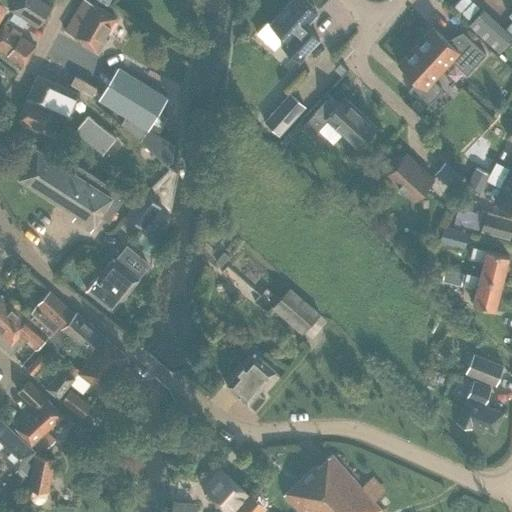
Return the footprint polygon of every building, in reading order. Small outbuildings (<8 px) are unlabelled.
[(53,1),(51,0),(0,0),(0,1),(8,7),(8,8),(13,11),(29,21),(37,26),(53,1)] [(115,17),(86,0),(82,0),(64,30),(95,49),(115,17)] [(299,61),(319,39),(305,26),(317,13),(302,0),(291,0),(270,24),(287,40),(281,46),(299,61)] [(511,35),(483,8),(468,24),(498,52),(511,36),(511,35)] [(0,49),(23,66),(35,45),(20,36),(29,21),(13,11),(0,29),(0,49)] [(466,74),(485,54),(462,32),(451,44),(432,26),(414,45),(442,71),(451,61),(466,74)] [(397,64),(416,81),(408,90),(426,106),(442,89),(433,81),(442,71),(414,45),(397,64)] [(119,67),(99,99),(147,128),(160,106),(166,96),(119,67)] [(64,121),(67,115),(66,114),(76,92),(37,75),(27,97),(63,113),(60,119),(64,121)] [(279,135),(305,106),(290,91),(263,121),(279,135)] [(317,130),(327,120),(357,148),(377,126),(344,97),(339,103),(330,95),(306,120),(317,130)] [(17,120),(53,134),(60,119),(63,113),(26,99),(17,120)] [(171,160),(174,142),(158,133),(165,120),(160,106),(147,128),(139,139),(166,164),(171,160)] [(84,116),(74,130),(93,145),(103,131),(84,116)] [(41,152),(37,149),(18,178),(60,205),(83,169),(45,144),(41,152)] [(386,175),(413,200),(433,178),(406,153),(386,175)] [(482,153),(476,164),(489,170),(494,159),(482,153)] [(445,160),(434,173),(452,189),(464,177),(445,160)] [(511,166),(511,170),(496,162),(491,171),(511,181),(511,166)] [(467,184),(480,191),(489,172),(476,166),(467,184)] [(90,230),(100,216),(109,221),(125,195),(83,169),(60,205),(76,214),(77,213),(84,217),(80,224),(90,230)] [(502,187),(495,201),(511,209),(511,181),(491,171),(487,180),(502,187)] [(140,199),(126,216),(141,229),(155,212),(140,199)] [(511,218),(485,211),(480,230),(509,238),(511,225),(511,218)] [(468,232),(444,226),(439,241),(464,248),(468,232)] [(486,250),(473,247),(470,256),(484,260),(479,276),(501,282),(508,255),(486,249),(486,250)] [(221,265),(229,256),(223,251),(215,260),(221,265)] [(85,288),(112,310),(138,278),(137,277),(147,265),(133,254),(124,266),(113,257),(98,275),(97,273),(85,288)] [(260,295),(227,266),(221,272),(254,301),(260,295)] [(460,284),(463,272),(445,267),(442,279),(460,284)] [(466,273),(464,283),(477,286),(472,303),(494,309),(501,282),(479,276),(466,273)] [(319,313),(289,287),(272,306),(302,333),(319,313)] [(50,291),(35,307),(46,317),(38,325),(48,335),(71,310),(50,291)] [(48,336),(49,335),(48,335),(38,325),(33,321),(33,322),(1,294),(0,294),(0,342),(12,353),(24,339),(35,348),(48,335),(48,336)] [(48,335),(49,335),(48,336),(59,345),(68,336),(90,356),(105,337),(76,311),(74,313),(71,310),(48,335)] [(127,356),(105,339),(78,373),(101,390),(127,356)] [(265,398),(263,397),(257,391),(271,375),(275,371),(254,352),(226,385),(247,403),(255,409),(265,398)] [(495,384),(503,364),(473,352),(465,372),(495,384)] [(33,374),(46,359),(38,353),(26,367),(33,374)] [(49,368),(57,374),(46,388),(58,397),(74,377),(54,362),(49,368)] [(17,391),(35,408),(46,397),(28,380),(17,391)] [(489,402),(485,400),(490,387),(473,380),(457,420),(471,426),(472,423),(494,432),(502,412),(488,406),(489,402)] [(90,405),(69,389),(61,401),(82,417),(90,405)] [(47,447),(54,440),(46,431),(63,415),(47,398),(15,428),(31,445),(39,438),(47,447)] [(34,450),(16,434),(0,419),(0,451),(18,468),(15,471),(20,475),(22,477),(28,471),(31,464),(25,459),(34,450)] [(108,440),(107,439),(105,437),(98,444),(104,449),(110,442),(108,440)] [(283,494),(300,511),(380,511),(383,510),(331,453),(318,465),(316,463),(283,494)] [(44,500),(45,497),(47,491),(54,458),(35,454),(28,487),(32,488),(31,494),(31,498),(33,501),(37,503),(41,503),(44,500)] [(234,511),(249,496),(221,469),(204,489),(203,491),(206,494),(207,492),(230,511),(234,511)] [(120,481),(113,480),(110,479),(108,488),(119,490),(120,481)] [(194,500),(195,481),(171,479),(170,498),(194,500)] [(260,511),(263,508),(249,496),(234,511),(260,511)] [(186,502),(180,501),(173,501),(171,511),(194,511),(195,503),(186,502)]
